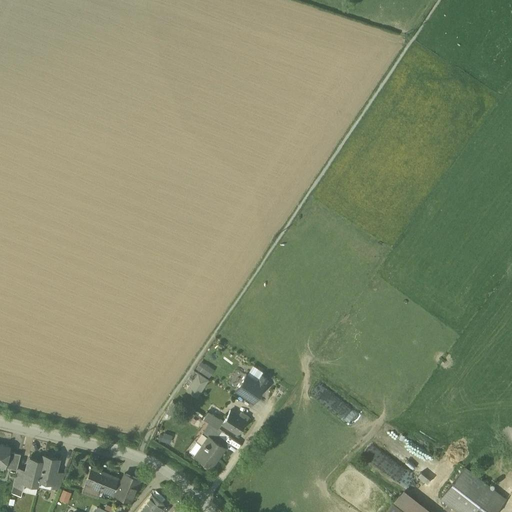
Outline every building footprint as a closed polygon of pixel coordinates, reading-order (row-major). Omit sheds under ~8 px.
[(195,368),(209,377),(214,368),(200,360),(195,368)] [(208,380),(198,373),(187,390),(197,397),(208,380)] [(257,382),(246,375),(236,390),(253,401),(267,380),(261,376),(257,382)] [(179,405),(173,401),(166,411),(172,415),(179,405)] [(238,416),(229,411),(221,424),(237,434),(247,417),(240,413),(238,416)] [(223,421),(207,412),(203,419),(211,424),(218,429),(223,421)] [(218,429),(211,424),(205,433),(209,436),(225,447),(228,442),(218,435),(221,431),(218,429)] [(225,447),(209,436),(203,445),(197,441),(196,441),(195,441),(189,450),(189,452),(193,454),(193,455),(193,454),(203,462),(211,467),(225,447)] [(9,447),(0,444),(0,465),(4,467),(8,451),(9,447)] [(20,454),(8,451),(4,467),(17,470),(17,468),(20,454)] [(58,459),(44,455),(43,461),(38,480),(39,480),(51,483),(52,484),(55,471),(58,459)] [(43,461),(30,458),(27,471),(24,483),(37,486),(39,480),(38,480),(43,461)] [(117,478),(92,467),(82,491),(98,497),(100,490),(111,494),(112,491),(117,479),(117,478)] [(506,500),(465,467),(441,498),(450,504),(459,511),(496,511),(504,502),(506,500)] [(27,471),(17,468),(17,470),(13,486),(23,488),(24,483),(27,471)] [(66,474),(55,471),(52,484),(51,483),(51,486),(59,489),(66,474)] [(139,480),(125,474),(122,481),(117,479),(112,491),(117,493),(116,495),(129,500),(131,494),(134,493),(139,480)] [(68,502),(71,492),(63,489),(59,499),(68,502)] [(152,495),(142,508),(147,511),(156,511),(163,504),(152,495)] [(386,511),(405,511),(394,503),(386,511)]
